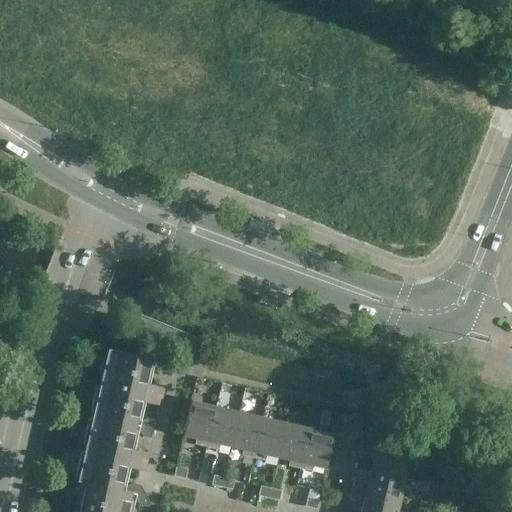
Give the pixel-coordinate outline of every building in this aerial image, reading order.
[(155,359),(107,348),(99,382),(161,397),(163,387),(149,384),(155,359)] [(168,363),(155,359),(154,365),(158,371),(165,373),(168,363)] [(159,405),(161,397),(99,382),(91,415),(134,425),(139,426),(140,426),(141,421),(145,402),(159,405)] [(206,447),(215,407),(190,401),(183,435),(198,439),(197,444),(194,443),(194,445),(206,447)] [(231,446),(239,412),(215,407),(206,447),(218,450),(218,449),(216,448),(217,443),(231,446)] [(253,458),(262,418),(239,412),(231,446),(245,450),(244,455),(241,454),(241,455),(253,458)] [(139,426),(134,425),(91,415),(83,447),(146,462),(148,453),(134,449),(138,430),(139,426)] [(141,421),(140,426),(152,429),(154,420),(146,418),(141,421)] [(278,457),(285,423),(262,418),(253,458),(264,461),(265,460),(262,459),(264,454),(278,457)] [(299,469),(309,429),(285,423),(278,457),(291,460),(290,466),(288,465),(288,466),(299,469)] [(150,438),(152,429),(140,426),(139,426),(138,430),(142,436),(150,438)] [(333,434),(309,429),(299,469),(311,472),(311,471),(309,470),(310,465),(325,468),(333,434)] [(416,452),(363,440),(360,453),(368,455),(369,453),(374,454),(371,468),(405,476),(410,455),(415,456),(416,452)] [(144,471),(146,462),(83,447),(76,481),(87,484),(130,494),(136,495),(147,498),(139,485),(131,483),(125,487),(130,468),(144,471)] [(187,469),(176,466),(174,476),(185,479),(187,469)] [(400,496),(405,476),(371,468),(367,482),(362,481),(363,478),(354,476),(351,488),(405,500),(406,498),(400,496)] [(221,487),(224,478),(213,475),(211,485),(221,487)] [(234,480),(224,478),(221,487),(231,490),(234,480)] [(136,495),(130,494),(87,484),(80,511),(131,511),(135,499),(136,495)] [(268,498),(270,488),(260,486),(258,496),(268,498)] [(281,491),(270,488),(268,498),(278,501),(281,491)] [(405,502),(405,500),(351,488),(349,499),(357,502),(358,499),(363,500),(360,511),(396,511),(399,501),(405,502)] [(148,500),(147,498),(136,495),(135,499),(139,505),(147,507),(148,500)] [(316,509),(318,499),(307,497),(305,507),(316,509)]
